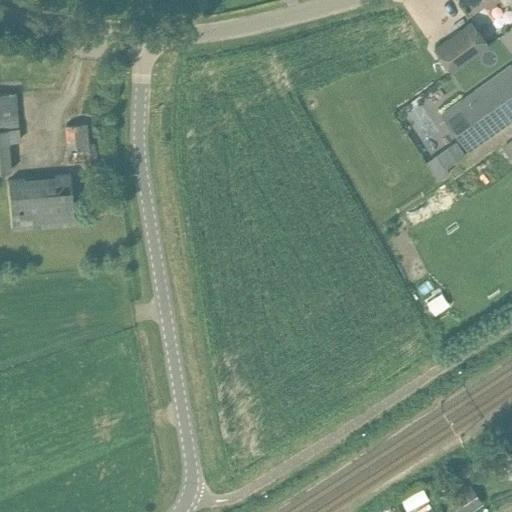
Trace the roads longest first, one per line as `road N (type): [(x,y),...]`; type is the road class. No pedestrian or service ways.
road 1 (unclassified): [(180,511),(191,461),(139,153),(143,37)]
road 2 (tertiary): [(351,0),(246,29),(143,37)]
road 3 (tertiary): [(0,14),(143,37)]
